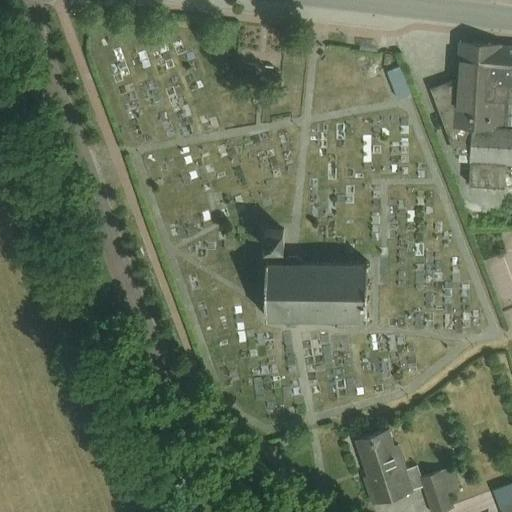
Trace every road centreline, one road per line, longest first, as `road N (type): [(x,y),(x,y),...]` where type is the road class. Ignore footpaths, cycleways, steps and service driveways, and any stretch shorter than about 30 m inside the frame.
road 1 (tertiary): [(316,511),(235,453),(163,329),(18,0)]
road 2 (secondary): [(363,0),(511,18)]
